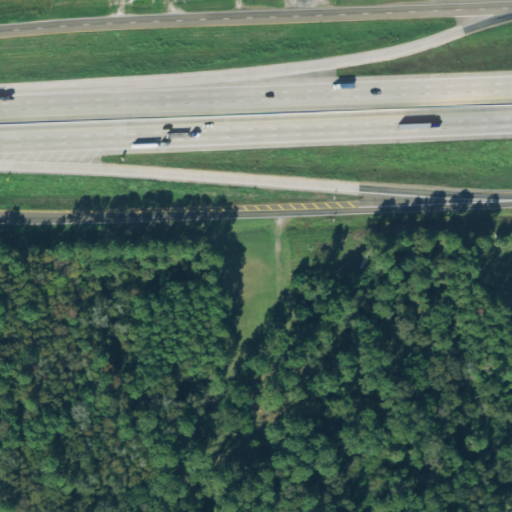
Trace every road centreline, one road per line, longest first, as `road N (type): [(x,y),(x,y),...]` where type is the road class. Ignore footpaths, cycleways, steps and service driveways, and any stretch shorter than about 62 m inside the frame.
road 1 (motorway): [(511,11),(444,39),(362,58),(0,90)]
road 2 (motorway): [(0,164),(511,196)]
road 3 (tertiary): [(511,6),(0,30)]
road 4 (motorway): [(511,86),(0,105)]
road 5 (motorway): [(0,138),(511,122)]
road 6 (tertiary): [(0,214),(511,199)]
